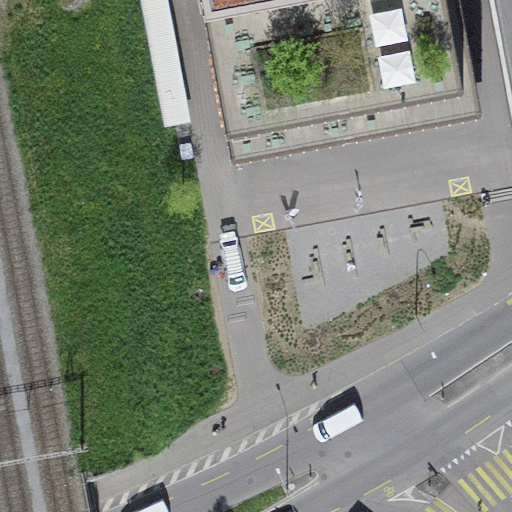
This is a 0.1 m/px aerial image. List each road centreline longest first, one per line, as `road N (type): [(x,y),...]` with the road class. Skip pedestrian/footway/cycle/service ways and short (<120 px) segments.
road 1 (secondary): [(367,409),(164,511)]
road 2 (secondary): [(511,318),(367,409)]
